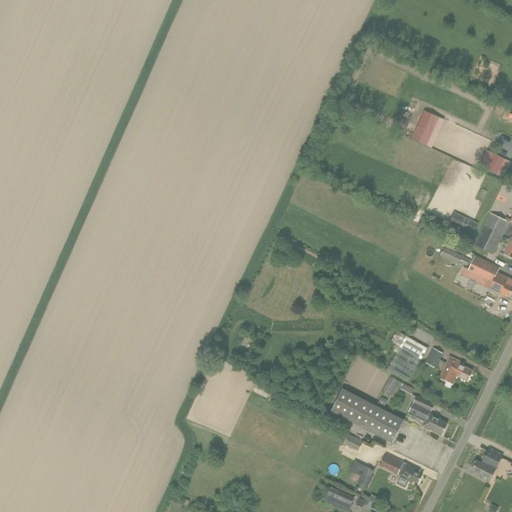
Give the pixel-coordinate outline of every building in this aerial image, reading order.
[(424,111),(412,139),(427,146),(439,118),(424,111)] [(504,159),(493,154),(486,169),(497,174),(504,159)] [(478,223),(454,212),(450,221),(474,232),(478,223)] [(509,222),(504,220),(490,213),(475,246),(493,254),(509,222)] [(467,268),(470,260),(445,248),(440,256),(467,268)] [(493,281),(490,289),(505,297),(506,294),(509,296),(511,290),(511,279),(497,273),(500,268),(475,256),(469,269),(462,266),(459,274),(468,278),(471,270),(493,281)] [(394,344),(426,357),(431,345),(399,332),(394,344)] [(443,354),(433,348),(425,362),(435,368),(443,354)] [(463,366),(464,363),(450,357),(439,378),(453,385),(458,376),(468,381),(473,371),(463,366)] [(392,395),(395,389),(399,391),(404,381),(393,376),(386,392),(392,395)] [(273,386),(258,378),(254,387),(269,394),(273,386)] [(412,395),(415,390),(403,384),(401,389),(412,395)] [(331,411),(393,443),(404,420),(343,389),(331,411)] [(434,405),(416,396),(407,413),(422,420),(423,418),(427,420),(423,427),(431,431),(431,430),(442,435),(447,423),(437,418),(437,417),(430,413),(434,405)] [(363,441),(348,434),(344,444),(358,451),(363,441)] [(476,460),(470,470),(481,476),(480,478),(489,482),(503,455),(489,448),(482,463),(476,460)] [(405,488),(409,482),(413,484),(414,481),(418,483),(422,474),(419,473),(420,470),(406,464),(405,466),(402,464),(403,462),(385,454),(380,465),(398,474),(400,470),(402,472),(399,479),(396,484),(405,488)] [(374,470),(366,467),(357,484),(365,488),(374,470)] [(325,501),(349,511),(355,498),(331,487),(325,501)] [(364,507),(366,502),(359,498),(357,503),(364,507)]
